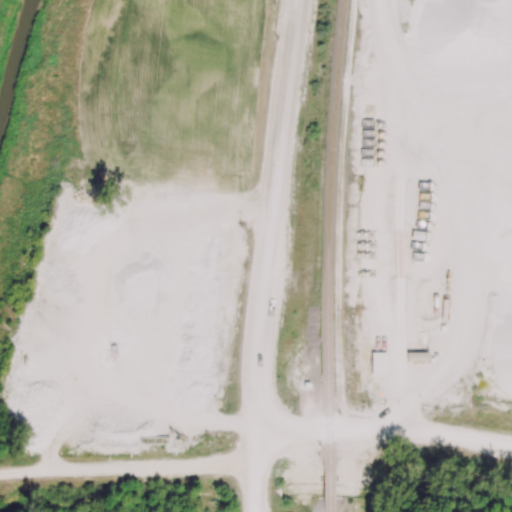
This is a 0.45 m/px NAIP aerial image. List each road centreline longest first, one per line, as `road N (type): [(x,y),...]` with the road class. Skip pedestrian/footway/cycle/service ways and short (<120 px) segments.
road 1 (tertiary): [(254,511),(254,369),(298,0)]
road 2 (residential): [(253,437),(402,430),(511,441)]
road 3 (residential): [(253,468),(0,476)]
